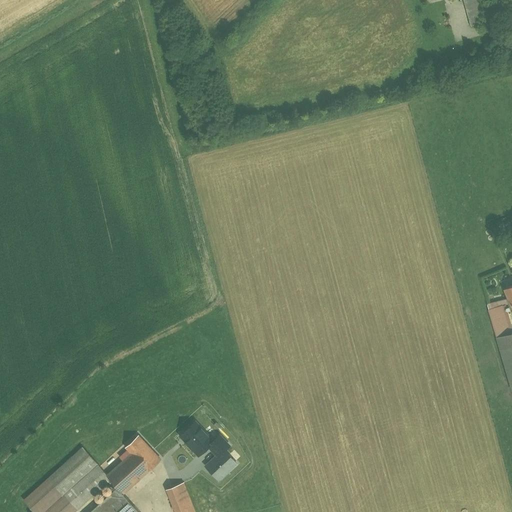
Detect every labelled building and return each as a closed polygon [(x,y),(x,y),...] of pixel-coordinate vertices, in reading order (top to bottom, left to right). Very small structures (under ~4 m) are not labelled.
[(478,0),(464,0),(472,26),(484,22),(478,0)] [(511,389),(511,333),(503,302),(489,306),(511,389)] [(137,411),(113,433),(129,450),(142,438),(139,436),(151,425),(137,411)] [(214,442),(195,422),(182,435),(188,441),(187,442),(199,455),(214,442)] [(129,450),(120,457),(123,461),(107,475),(110,479),(118,487),(124,494),(161,460),(142,438),(129,450)] [(84,448),(25,500),(35,511),(73,511),(110,479),(107,475),(84,448)] [(195,511),(184,482),(173,487),(182,511),(195,511)] [(140,511),(124,494),(118,487),(91,511),(140,511)]
